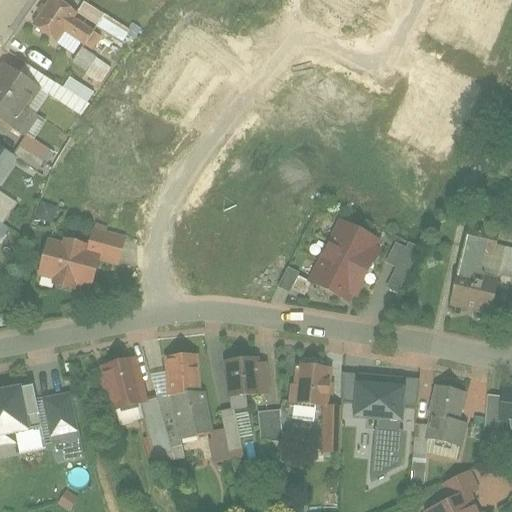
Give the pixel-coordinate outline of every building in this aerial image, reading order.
[(78,15),(52,0),(48,0),(31,30),(58,47),(64,37),(90,52),(100,37),(74,21),(78,15)] [(452,0),(451,3),(498,28),(509,6),(496,0),(452,0)] [(463,49),(469,37),(488,47),(498,28),(451,3),(446,1),(430,32),(463,49)] [(81,48),(69,63),(98,85),(110,70),(81,48)] [(38,90),(0,66),(0,122),(23,137),(36,117),(26,111),(38,90)] [(434,73),(418,104),(450,121),(456,124),(473,93),(434,73)] [(411,101),(394,133),(434,153),(450,121),(418,104),(411,101)] [(127,142),(121,153),(109,147),(101,163),(136,180),(142,182),(155,155),(127,142)] [(0,182),(13,161),(0,152),(0,182)] [(97,194),(123,206),(136,180),(101,163),(96,160),(88,176),(103,183),(97,194)] [(380,243),(337,222),(326,243),(370,264),(380,243)] [(60,245),(45,241),(35,280),(51,285),(49,290),(74,296),(75,289),(91,292),(98,263),(118,268),(126,237),(91,227),(86,248),(61,241),(60,245)] [(370,264),(326,243),(316,264),(359,285),(370,264)] [(395,270),(386,291),(399,296),(418,251),(407,246),(405,251),(394,247),(385,266),(395,270)] [(359,285),(316,264),(305,285),(349,306),(359,285)] [(456,274),(449,309),(488,317),(495,282),(456,274)] [(197,359),(163,361),(166,402),(201,399),(197,359)] [(146,405),(134,361),(97,370),(109,414),(146,405)] [(258,362),(222,365),(225,403),(269,400),(266,367),(258,368),(258,362)] [(330,372),(295,369),(292,412),(322,414),(318,461),(336,462),(339,412),(327,411),(330,372)] [(401,380),(350,378),(348,432),(390,434),(388,468),(413,469),(415,409),(400,409),(401,380)] [(465,395),(434,389),(423,444),(460,451),(465,425),(459,424),(465,395)] [(20,390),(0,393),(0,439),(27,435),(20,390)] [(511,390),(500,390),(498,425),(509,426),(511,456),(511,390)] [(70,396),(40,402),(47,439),(77,434),(70,396)] [(280,436),(278,411),(256,412),(258,438),(280,436)] [(453,503),(434,511),(477,511),(470,497),(479,493),(470,474),(445,486),(453,503)]
